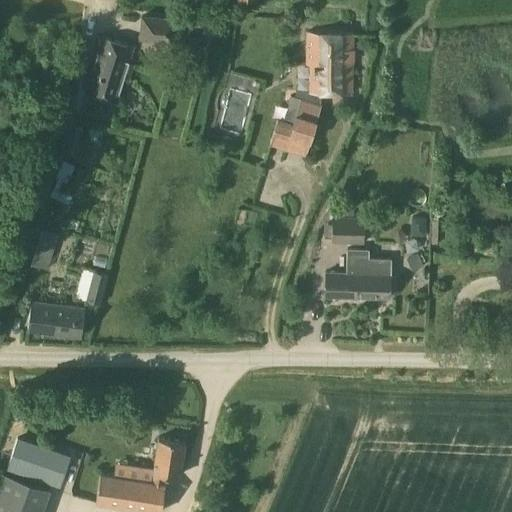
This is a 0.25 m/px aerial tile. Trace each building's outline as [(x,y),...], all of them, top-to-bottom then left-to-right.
[(146,16),(139,40),(171,49),(178,25),(146,16)] [(353,34),(307,32),(307,70),(313,70),(312,91),(296,90),(296,96),(290,94),(287,102),(290,103),(284,120),(278,118),(270,145),(305,156),(321,105),(319,104),(319,92),(352,93),(353,60),(350,60),(350,50),(353,50),(353,34)] [(86,91),(117,101),(134,46),(103,37),(86,91)] [(333,216),(332,241),(364,242),(365,217),(333,216)] [(37,244),(32,261),(47,266),(52,248),(37,244)] [(325,295),(390,297),(391,258),(368,258),(369,249),(348,248),(347,272),(326,272),(325,295)] [(93,270),(85,299),(101,303),(109,274),(93,270)] [(28,329),(81,335),(85,307),(31,300),(28,329)] [(103,414),(116,414),(116,403),(103,403),(103,414)] [(6,468),(60,486),(71,454),(17,436),(6,468)] [(158,436),(151,480),(164,482),(165,473),(180,475),(185,441),(158,436)] [(2,472),(0,477),(0,511),(41,511),(50,488),(2,472)] [(166,483),(164,482),(151,480),(100,473),(96,501),(98,501),(96,511),(149,511),(150,510),(161,511),(166,483)]
